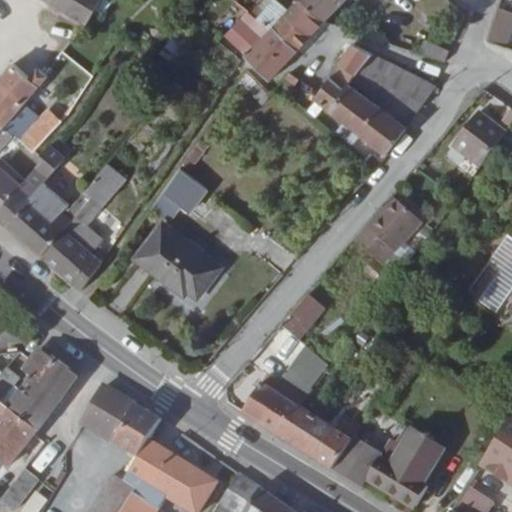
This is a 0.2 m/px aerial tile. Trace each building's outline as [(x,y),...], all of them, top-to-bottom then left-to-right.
[(50,0),(50,1),(85,23),(88,24),(102,0),(50,0)] [(271,29),(273,27),(298,51),(311,37),(285,14),(290,9),(279,0),(272,0),(257,18),(271,29)] [(285,14),(311,37),(325,21),(302,0),(279,0),(290,9),(285,14)] [(302,0),(325,21),(346,0),(382,0),(385,2),(386,0),(302,0)] [(511,32),(511,12),(498,7),(487,41),(506,48),(511,32)] [(270,80),(298,51),(273,27),(271,29),(257,18),(249,12),(228,35),(249,53),(248,55),(270,80)] [(445,63),(450,50),(426,39),(421,55),(445,63)] [(341,63),(356,74),(359,71),(373,55),(353,44),(341,63)] [(437,86),(373,55),(359,71),(382,83),(418,113),(437,86)] [(15,62),(0,79),(0,121),(5,126),(49,75),(39,68),(31,76),(15,62)] [(341,63),(331,77),(344,88),(348,84),(356,74),(341,63)] [(240,83),(262,105),(272,95),(270,94),(249,70),(240,83)] [(344,88),(331,77),(319,93),(317,97),(388,154),(408,129),(348,84),(344,88)] [(508,134),(479,112),(474,118),(457,140),(453,145),(481,168),(508,134)] [(5,126),(0,121),(0,149),(14,134),(5,126)] [(127,139),(108,162),(128,178),(143,160),(134,152),(138,148),(127,139)] [(50,145),(39,156),(43,160),(31,174),(21,185),(0,208),(0,216),(43,254),(92,197),(85,191),(73,206),(46,182),(66,159),(50,145)] [(26,170),(31,174),(43,160),(39,156),(26,170)] [(92,197),(43,254),(82,289),(103,261),(94,252),(105,239),(88,224),(128,178),(108,162),(85,191),(92,197)] [(473,178),(481,168),(473,162),(466,172),(473,178)] [(0,208),(21,185),(0,167),(0,208)] [(222,199),(198,181),(184,199),(208,217),(222,199)] [(388,264),(424,223),(393,196),(358,237),(388,264)] [(139,258),(185,293),(193,282),(202,290),(219,267),(164,225),(139,258)] [(194,300),(202,290),(193,282),(185,293),(194,300)] [(326,309),(308,294),(283,323),(300,338),(326,309)] [(32,376),(7,407),(38,431),(78,375),(40,348),(25,371),(32,376)] [(4,373),(0,378),(0,401),(2,403),(22,378),(9,367),(4,373)] [(278,434),(299,406),(314,386),(313,385),(292,372),(284,384),(268,374),(244,412),(278,434)] [(114,440),(137,403),(105,385),(83,423),(114,440)] [(140,456),(149,441),(163,419),(137,403),(114,440),(140,456)] [(315,457),(336,430),(299,406),(278,434),(315,457)] [(38,431),(7,407),(0,415),(0,460),(10,468),(11,466),(33,438),(38,431)] [(511,422),(479,470),(453,511),(489,511),(505,487),(511,491),(511,422)] [(353,441),(333,470),(363,488),(368,478),(416,506),(428,486),(425,484),(446,449),(413,428),(392,464),(381,457),(383,454),(356,437),(353,441)] [(336,430),(315,457),(333,470),(353,441),(336,430)] [(134,511),(132,511),(126,507),(122,511),(159,511),(169,496),(194,511),(198,511),(218,482),(149,441),(140,456),(125,479),(138,487),(135,492),(144,497),(134,511)] [(2,498),(1,501),(15,511),(16,511),(41,480),(26,468),(21,474),(2,498)] [(122,511),(126,507),(135,492),(122,484),(125,479),(114,473),(109,482),(110,483),(91,511),(122,511)] [(246,511),(262,487),(240,473),(220,505),(230,511),(246,511)] [(138,487),(125,479),(122,484),(135,492),(138,487)] [(296,511),(262,487),(246,511),(296,511)] [(135,492),(126,507),(132,511),(134,511),(144,497),(135,492)]
